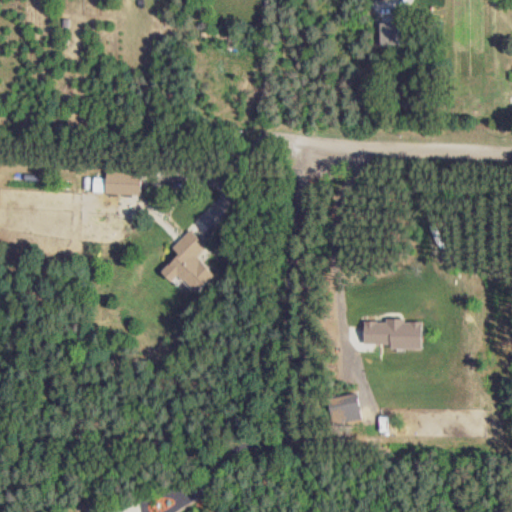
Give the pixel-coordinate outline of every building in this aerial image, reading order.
[(382,45),(399,46),(399,23),(383,23),(382,45)] [(108,194),(144,195),(145,173),(109,172),(108,194)] [(106,192),(107,178),(95,178),(95,192),(106,192)] [(175,248),(181,254),(165,272),(175,281),(181,275),(201,294),(219,275),(199,256),(210,244),(193,229),(175,248)] [(428,321),(368,320),(368,346),(428,347),(428,321)]
